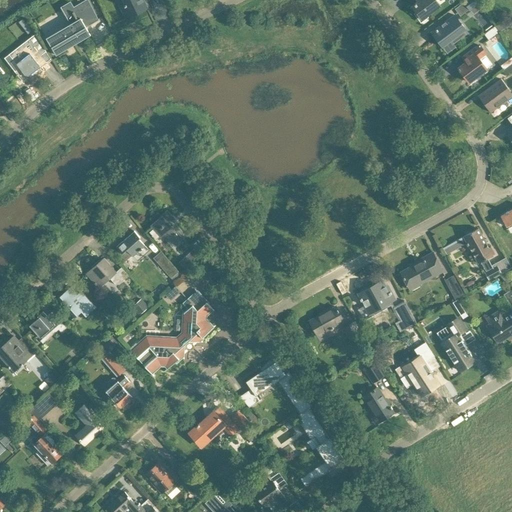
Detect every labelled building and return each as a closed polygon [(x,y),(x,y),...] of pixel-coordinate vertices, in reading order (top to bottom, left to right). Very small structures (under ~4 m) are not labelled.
[(123,0),(126,5),(122,7),(123,8),(121,9),(126,18),(147,8),(143,0),(123,0)] [(416,0),(419,2),(416,4),(414,5),(414,6),(413,7),(422,19),(439,6),(435,0),(416,0)] [(464,0),(462,1),(464,3),(464,4),(469,11),(481,2),(479,0),(464,0)] [(71,24),(46,38),(56,56),(90,35),(86,28),(99,20),(92,8),(81,15),(82,17),(71,24)] [(455,16),(440,27),(432,33),(442,47),(450,41),(452,43),(460,37),(467,32),(455,16)] [(503,22),(496,26),(499,31),(506,27),(503,22)] [(499,32),(495,27),(485,34),(489,40),(499,32)] [(29,39),(14,50),(21,60),(16,64),(19,68),(15,71),(22,81),(46,62),(44,60),(45,60),(46,60),(50,57),(36,34),(29,39)] [(471,60),(459,69),(469,83),(477,77),(478,79),(483,75),(481,74),(487,70),(493,65),(486,55),(487,55),(480,46),(467,55),(471,60)] [(511,63),(503,71),(507,76),(511,72),(511,63)] [(511,94),(501,79),(479,96),(491,112),(511,96),(511,94)] [(500,216),(505,225),(506,226),(511,223),(511,209),(508,212),(508,211),(506,213),(500,216)] [(158,212),(150,219),(154,223),(151,225),(161,236),(165,232),(176,244),(185,237),(170,219),(172,217),(166,210),(161,215),(158,212)] [(478,228),(463,236),(479,264),(481,262),(487,259),(495,254),(491,247),(489,248),(478,228)] [(122,253),(120,255),(125,261),(131,256),(132,257),(145,246),(138,238),(140,237),(134,231),(116,246),(122,253)] [(198,255),(193,250),(183,258),(179,262),(184,268),(198,255)] [(403,277),(405,281),(405,282),(406,281),(409,286),(418,281),(419,283),(433,275),(432,274),(441,269),(433,253),(410,266),(410,268),(401,273),(404,277),(403,277)] [(103,259),(87,273),(94,281),(99,287),(109,278),(110,278),(116,284),(122,279),(115,272),(110,266),(103,259)] [(497,276),(492,267),(487,259),(481,262),(486,271),(484,272),(488,281),(497,276)] [(171,278),(179,271),(169,261),(162,267),(171,278)] [(455,274),(445,279),(456,300),(466,294),(455,274)] [(360,299),(361,301),(362,300),(369,312),(394,299),(390,291),(389,292),(382,281),(359,294),(361,298),(360,299)] [(166,294),(173,303),(184,294),(177,285),(166,294)] [(57,299),(63,306),(74,318),(81,311),(86,316),(96,307),(81,291),(77,294),(71,287),(57,299)] [(212,309),(197,291),(187,300),(192,306),(183,313),(183,317),(187,322),(187,332),(182,333),(177,338),(167,337),(162,342),(159,338),(152,343),(146,337),(131,351),(151,373),(160,365),(165,365),(168,368),(184,354),(185,344),(188,341),(198,342),(213,328),(203,317),(212,309)] [(458,299),(453,302),(458,310),(463,307),(458,299)] [(404,302),(393,308),(400,321),(395,324),(400,332),(416,323),(404,302)] [(336,307),(310,321),(318,335),(326,331),(344,321),(336,307)] [(488,328),(492,334),(498,342),(511,334),(511,335),(511,311),(511,310),(503,316),(500,311),(490,317),(495,324),(488,328)] [(29,326),(36,333),(40,337),(55,324),(62,332),(67,328),(53,311),(48,316),(43,311),(38,316),(39,317),(29,326)] [(452,335),(440,343),(444,350),(446,349),(455,362),(453,364),(459,373),(476,362),(472,355),(471,355),(470,353),(470,352),(468,354),(460,340),(462,339),(459,335),(467,329),(459,316),(445,325),(452,335)] [(343,328),(349,340),(362,334),(356,321),(343,328)] [(0,348),(0,355),(3,359),(14,371),(26,361),(36,353),(23,337),(18,340),(14,336),(0,348)] [(106,354),(101,359),(117,377),(126,370),(110,352),(116,347),(110,340),(101,349),(106,354)] [(408,374),(401,378),(407,388),(414,383),(422,395),(437,385),(430,372),(432,371),(426,362),(434,356),(425,342),(414,350),(419,357),(404,367),(408,374)] [(241,396),(250,406),(260,399),(257,395),(257,393),(278,379),(301,413),(309,408),(312,405),(285,366),(286,368),(283,370),(277,361),(276,361),(273,357),(274,357),(274,356),(260,369),(262,373),(258,376),(256,374),(246,381),(250,388),(251,387),(252,388),(241,396)] [(373,382),(383,376),(376,365),(366,371),(373,382)] [(44,380),(50,386),(58,380),(52,373),(44,380)] [(108,383),(111,387),(106,391),(113,400),(111,402),(117,408),(119,406),(120,408),(132,397),(124,388),(131,383),(124,375),(117,381),(115,378),(112,377),(108,381),(108,383)] [(377,388),(364,396),(380,422),(393,413),(391,409),(392,409),(391,407),(390,407),(377,388)] [(48,393),(41,399),(51,410),(58,403),(48,393)] [(76,436),(84,445),(103,427),(97,421),(99,418),(91,409),(88,411),(83,405),(82,406),(75,412),(87,425),(76,436)] [(238,411),(229,419),(219,408),(214,412),(199,425),(199,424),(196,426),(197,427),(191,432),(195,436),(194,437),(201,446),(222,427),(231,437),(236,432),(239,434),(243,430),(250,424),(238,411)] [(301,413),(296,416),(311,438),(312,438),(315,436),(321,444),(317,447),(326,461),(303,477),(302,477),(307,485),(344,460),(317,420),(309,408),(301,413)] [(31,409),(16,422),(21,428),(26,423),(38,437),(47,429),(39,420),(41,419),(31,409)] [(247,431),(242,435),(248,443),(253,439),(247,431)] [(0,436),(0,440),(4,446),(12,439),(7,433),(4,435),(3,434),(0,436)] [(39,449),(36,452),(42,459),(46,456),(52,462),(61,454),(59,452),(61,450),(45,433),(39,438),(36,437),(34,438),(33,439),(32,440),(33,442),(39,449)] [(265,465),(262,468),(271,481),(273,480),(273,481),(281,475),(271,461),(265,465)] [(145,474),(152,482),(162,493),(164,491),(167,495),(177,487),(173,482),(179,477),(171,470),(168,473),(159,462),(145,474)] [(188,469),(182,474),(192,485),(198,480),(188,469)] [(254,493),(257,498),(263,506),(276,497),(282,505),(287,501),(281,492),(273,481),(273,480),(271,481),(269,483),(267,479),(265,479),(259,483),(259,485),(262,488),(254,493)] [(236,511),(232,507),(233,505),(218,490),(205,502),(213,511),(236,511)] [(125,491),(108,506),(113,511),(135,511),(136,511),(135,511),(147,511),(145,509),(140,503),(139,503),(138,503),(135,500),(134,501),(125,491)]
